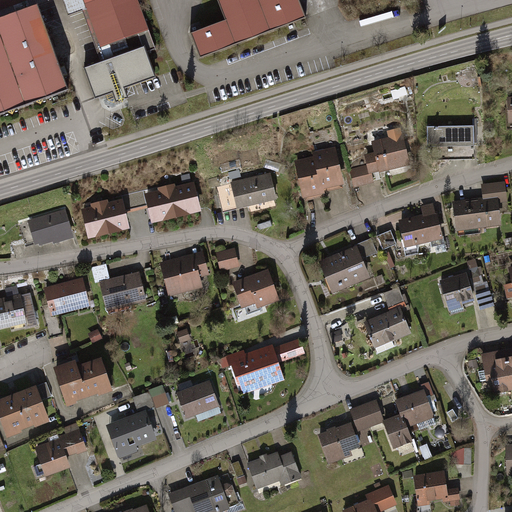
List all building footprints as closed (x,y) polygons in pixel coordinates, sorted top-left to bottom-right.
[(0,0),(0,17),(27,8),(25,1),(27,0),(0,0)] [(98,61),(142,47),(145,53),(154,50),(137,0),(214,0),(216,5),(180,19),(199,62),(306,21),(298,0),(60,0),(66,15),(80,10),(98,61)] [(0,113),(66,91),(36,5),(27,8),(0,17),(0,113)] [(83,68),(94,99),(111,92),(115,101),(125,98),(123,88),(153,77),(145,53),(142,47),(98,61),(83,68)] [(471,127),(425,128),(426,161),(472,160),(471,127)] [(372,153),(362,156),(365,166),(367,175),(370,174),(377,172),(377,174),(409,167),(401,135),(369,143),(372,153)] [(312,152),(313,156),(323,191),(343,185),(333,147),(312,152)] [(324,195),(323,191),(313,156),(291,162),(301,201),(324,195)] [(365,166),(347,170),(351,189),(372,184),(370,174),(367,175),(365,166)] [(269,173),(228,183),(235,210),(275,200),(269,173)] [(199,213),(192,183),(173,187),(172,185),(155,189),(155,191),(143,195),(150,225),(199,213)] [(504,206),(502,183),(478,186),(480,200),(495,198),(496,207),(504,206)] [(480,199),(450,202),(454,232),(498,227),(496,207),(495,198),(480,200),(480,199)] [(128,230),(121,200),(106,204),(105,201),(88,205),(88,208),(79,210),(86,240),(128,230)] [(419,216),(396,221),(398,229),(396,230),(401,250),(441,241),(434,213),(431,213),(430,205),(417,207),(419,216)] [(64,208),(25,219),(33,245),(37,244),(38,246),(51,242),(52,245),(73,239),(64,208)] [(394,245),(388,231),(374,237),(380,251),(394,245)] [(368,240),(354,246),(361,261),(375,256),(368,240)] [(368,279),(361,261),(354,246),(315,262),(329,295),(368,279)] [(233,248),(213,253),(218,272),(237,267),(233,248)] [(201,253),(158,264),(167,297),(203,287),(201,279),(207,277),(201,253)] [(380,255),(386,269),(392,266),(386,253),(380,255)] [(510,284),(501,285),(503,295),(511,293),(511,265),(506,267),(510,284)] [(469,269),(471,277),(482,274),(480,266),(469,269)] [(255,310),(278,301),(266,270),(231,283),(241,310),(253,305),(255,310)] [(465,272),(438,280),(448,314),(465,309),(463,304),(474,301),(465,272)] [(97,282),(104,312),(145,303),(137,273),(97,282)] [(80,278),(42,288),(50,316),(88,306),(80,278)] [(35,327),(27,293),(16,295),(14,288),(2,291),(4,298),(0,299),(0,329),(7,328),(8,333),(35,327)] [(396,289),(379,295),(390,312),(402,308),(403,307),(396,289)] [(502,301),(495,303),(497,310),(504,309),(502,301)] [(390,312),(365,322),(375,348),(412,334),(402,308),(390,312)] [(176,331),(180,343),(190,340),(187,328),(176,331)] [(86,334),(90,343),(100,339),(96,330),(86,334)] [(298,340),(271,349),(277,364),(303,355),(298,340)] [(224,359),(221,360),(224,369),(230,367),(237,388),(239,387),(241,395),(282,381),(277,364),(271,349),(271,346),(242,355),(241,351),(223,357),(224,359)] [(511,348),(480,354),(484,381),(489,380),(492,396),(511,392),(511,348)] [(73,361),(49,369),(63,409),(75,405),(74,403),(95,396),(96,398),(111,393),(99,360),(75,368),(73,361)] [(174,394),(183,420),(217,408),(208,382),(174,394)] [(49,398),(43,384),(34,387),(40,401),(49,398)] [(426,386),(431,405),(437,403),(433,384),(426,386)] [(48,423),(33,386),(0,399),(0,428),(5,440),(19,434),(19,432),(31,428),(32,430),(48,423)] [(151,391),(158,409),(171,404),(164,386),(151,391)] [(393,401),(399,416),(400,419),(402,418),(406,429),(433,419),(422,391),(393,401)] [(355,433),(382,424),(381,422),(373,401),(347,410),(355,433)] [(143,413),(105,427),(117,458),(135,451),(133,447),(153,440),(143,413)] [(399,416),(381,422),(382,424),(391,450),(411,443),(406,429),(402,418),(400,419),(399,416)] [(316,437),(327,465),(360,452),(350,424),(316,437)] [(31,449),(42,478),(68,468),(65,460),(84,453),(76,430),(57,437),(57,439),(31,449)] [(511,445),(503,446),(504,478),(511,477),(511,445)] [(453,452),(453,464),(470,465),(470,448),(462,448),(453,452)] [(276,452),(245,463),(255,490),(279,481),(280,486),(300,479),(290,451),(277,455),(276,452)] [(234,477),(241,474),(237,461),(230,464),(234,477)] [(446,471),(414,476),(419,507),(429,505),(429,502),(443,500),(444,503),(461,500),(459,489),(449,490),(446,471)] [(215,476),(166,493),(173,511),(218,511),(227,509),(223,497),(230,495),(232,490),(230,485),(225,483),(219,485),(215,476)] [(344,511),(382,511),(398,505),(390,485),(366,495),(368,500),(344,511)]
